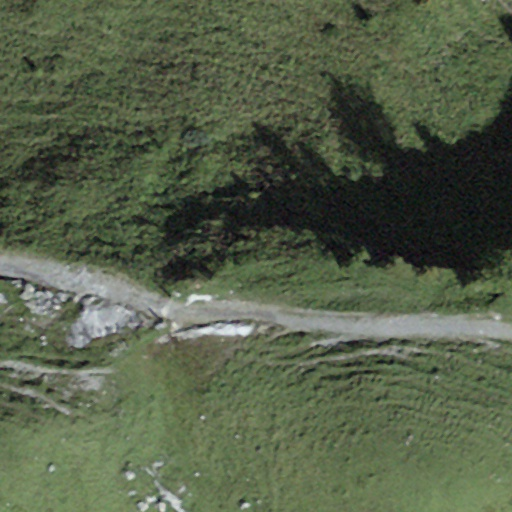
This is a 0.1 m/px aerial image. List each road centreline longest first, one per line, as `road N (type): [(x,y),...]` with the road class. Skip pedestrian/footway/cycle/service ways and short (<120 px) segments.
road 1 (track): [(511,340),(201,323),(125,309)]
road 2 (track): [(125,309),(0,286)]
